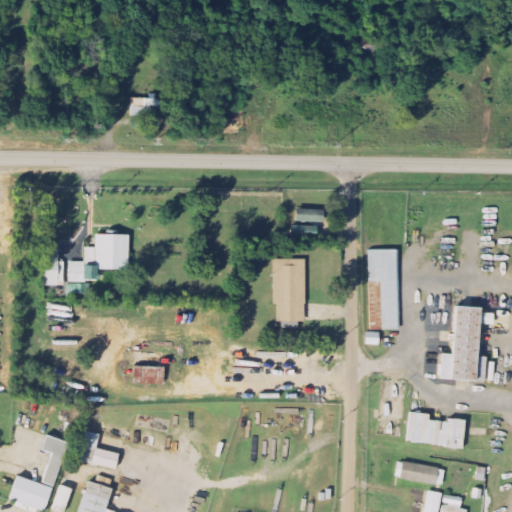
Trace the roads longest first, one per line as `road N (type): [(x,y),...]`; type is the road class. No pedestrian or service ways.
road 1 (residential): [(0,157),(511,166)]
road 2 (residential): [(349,164),(345,511)]
